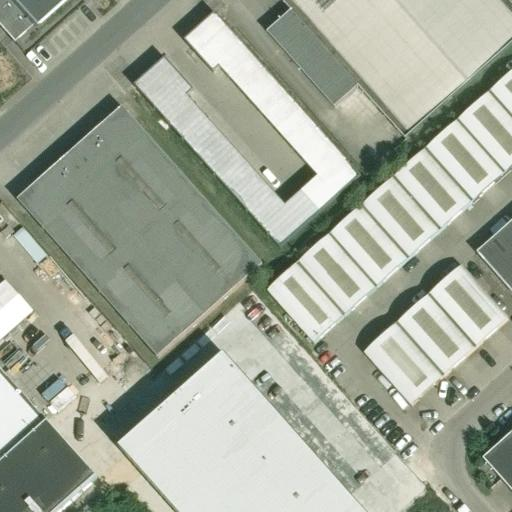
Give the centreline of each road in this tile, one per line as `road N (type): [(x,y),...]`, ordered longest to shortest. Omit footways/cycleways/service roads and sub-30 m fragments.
road 1 (unclassified): [(0,133),(149,0)]
road 2 (unclassified): [(477,511),(452,470),(457,432),(466,414),(511,375)]
